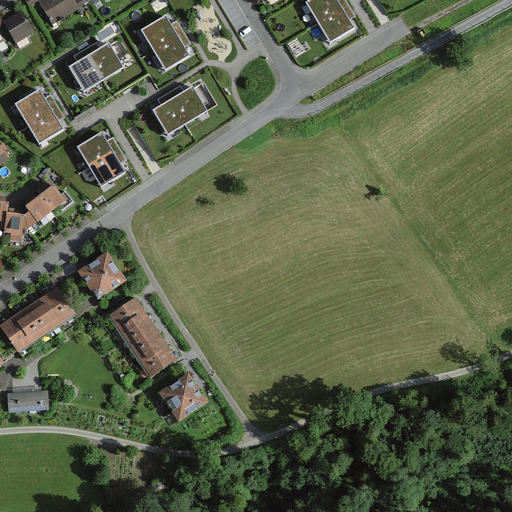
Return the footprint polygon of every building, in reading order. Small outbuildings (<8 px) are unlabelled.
[(70,0),(46,0),(42,3),(53,22),(76,9),(70,0)] [(342,10),(335,0),(315,0),(307,5),(319,24),(342,10)] [(353,29),(342,10),(319,24),(330,43),(353,29)] [(21,14),(6,24),(17,42),(32,33),(21,14)] [(177,38),(166,19),(143,32),(155,51),(177,38)] [(0,30),(0,51),(9,47),(0,30)] [(188,57),(177,38),(155,51),(166,70),(188,57)] [(109,47),(90,58),(103,80),(122,69),(109,47)] [(90,58),(71,69),(84,92),(103,80),(90,58)] [(193,90),(173,101),(187,124),(206,113),(193,90)] [(40,94),(18,107),(28,125),(50,112),(40,94)] [(173,101),(154,112),(168,135),(187,124),(173,101)] [(50,112),(28,125),(39,143),(61,130),(50,112)] [(101,137),(80,149),(91,168),(112,155),(101,137)] [(112,155),(91,168),(102,187),(123,174),(112,155)] [(55,184),(42,195),(53,210),(59,205),(62,209),(70,202),(55,184)] [(40,220),(53,210),(42,195),(29,206),(40,220)] [(0,222),(8,223),(9,214),(10,204),(0,202),(0,222)] [(27,216),(9,214),(8,223),(7,234),(24,236),(27,216)] [(127,279),(108,252),(81,271),(100,298),(127,279)] [(30,307),(47,334),(77,314),(59,287),(30,307)] [(112,316),(120,328),(145,311),(136,299),(112,316)] [(20,351),(47,334),(30,307),(2,325),(20,351)] [(120,328),(128,339),(153,323),(145,311),(120,328)] [(136,351),(161,335),(153,323),(128,339),(136,351)] [(136,351),(145,364),(170,348),(161,335),(136,351)] [(178,359),(170,348),(145,364),(153,376),(178,359)] [(208,400),(191,374),(163,393),(180,419),(208,400)] [(47,392),(8,395),(9,408),(48,405),(47,392)]
